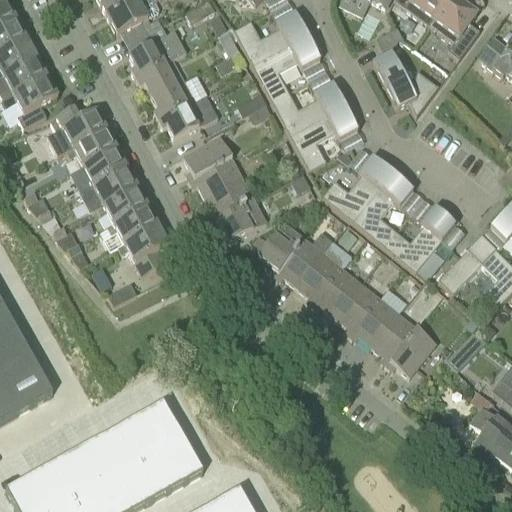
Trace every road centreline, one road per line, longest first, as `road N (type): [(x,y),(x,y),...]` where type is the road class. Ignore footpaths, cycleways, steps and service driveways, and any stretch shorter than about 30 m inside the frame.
road 1 (residential): [(503,511),(206,274),(57,0)]
road 2 (residential): [(319,0),(314,9),(377,131),(480,209)]
